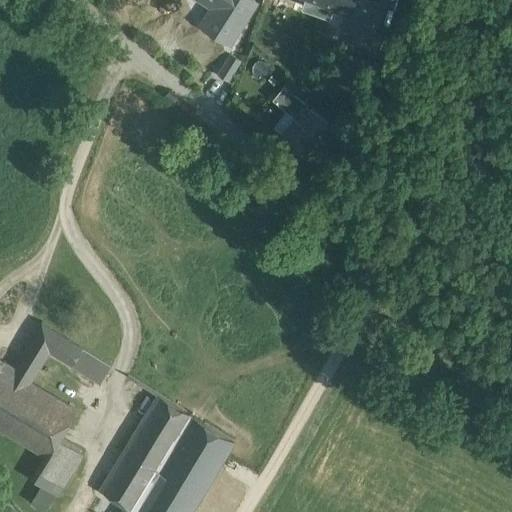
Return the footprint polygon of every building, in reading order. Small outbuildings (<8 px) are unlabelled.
[(256,1),(254,0),(209,0),(215,4),(203,24),(230,41),(256,1)] [(335,0),(305,0),(304,3),(331,13),(334,6),(335,0)] [(335,0),(334,6),(339,8),(335,21),(343,23),(340,31),(382,45),(397,0),(335,0)] [(231,53),(218,73),(229,80),(242,60),(231,53)] [(334,128),(306,105),(309,102),(286,82),(273,96),(298,117),(284,132),(312,155),(334,128)] [(77,410),(32,381),(50,351),(101,382),(111,365),(42,322),(15,366),(14,367),(0,391),(0,427),(47,457),(48,457),(59,438),(77,410)] [(5,361),(0,358),(0,391),(14,367),(5,361)] [(160,395),(102,490),(126,504),(134,509),(191,415),(160,395)] [(191,415),(134,509),(126,504),(121,511),(192,511),(216,472),(235,442),(191,415)] [(59,438),(48,457),(47,457),(34,478),(44,484),(33,501),(44,509),(45,510),(81,451),(59,438)]
